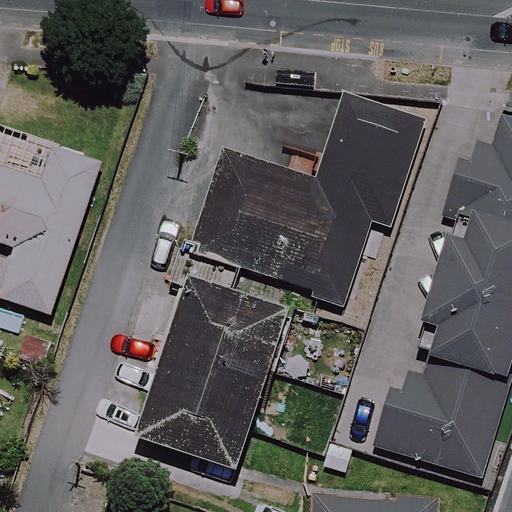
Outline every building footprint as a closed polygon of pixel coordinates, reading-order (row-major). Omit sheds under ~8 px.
[(375,228),(387,233),(426,126),(352,99),(319,189),(229,155),(194,250),(346,306),(375,228)] [(431,385),(406,377),(383,455),(484,483),(511,385),(511,382),(511,126),(508,125),(502,143),(485,138),(462,214),(480,220),(470,250),(453,245),(427,333),(444,338),(437,363),(431,385)] [(100,168),(47,151),(37,183),(0,170),(0,244),(17,250),(1,301),(52,317),(100,168)] [(288,316),(192,287),(143,447),(240,477),(288,316)] [(433,511),(312,499),(310,511),(433,511)]
